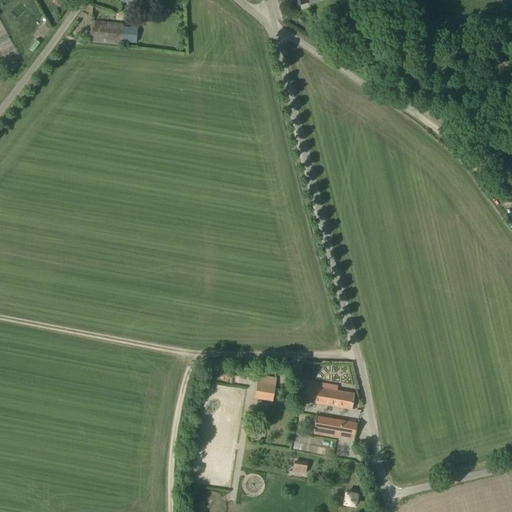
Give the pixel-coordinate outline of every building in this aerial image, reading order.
[(89,41),(122,44),(124,24),(91,21),(89,41)] [(255,397),(271,400),(275,377),(259,374),(255,397)] [(337,385),(314,381),(313,386),(302,384),(299,401),(351,408),(353,393),(336,390),(337,385)] [(312,433),(351,439),(354,422),(315,415),(312,433)] [(294,462),(292,470),(305,473),(306,464),(294,462)]
